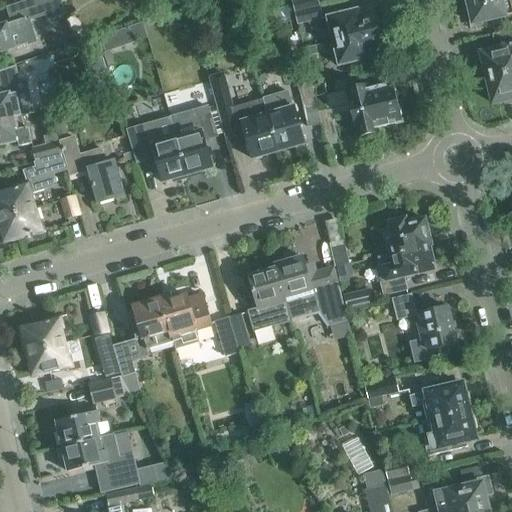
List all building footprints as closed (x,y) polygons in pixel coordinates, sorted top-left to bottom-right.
[(60,0),(26,0),(16,4),(21,19),(2,25),(2,24),(0,24),(0,51),(34,41),(27,18),(46,12),(48,18),(65,13),(60,0)] [(294,12),(319,7),(317,0),(294,0),(291,1),(294,12)] [(511,0),(466,0),(469,9),(467,10),(469,21),(471,20),(473,26),(481,24),(480,21),(511,13),(511,9),(510,4),(511,3),(511,0)] [(319,7),(294,12),(298,26),(322,20),(319,7)] [(337,40),(380,30),(378,22),(379,21),(377,14),(375,13),(374,7),(359,11),(359,9),(327,17),(331,32),(335,31),(337,40)] [(496,48),(480,52),(483,65),(480,68),(482,74),(485,75),(486,78),(511,71),(511,28),(493,33),(496,48)] [(380,30),(337,40),(339,49),(335,50),(339,66),(371,58),(370,56),(385,52),(384,46),(384,44),(383,38),(381,37),(380,30)] [(114,49),(109,34),(100,37),(105,52),(114,49)] [(303,48),(305,57),(317,54),(315,45),(303,48)] [(0,119),(14,117),(21,115),(33,113),(26,79),(17,81),(13,65),(0,70),(0,119)] [(306,68),(290,72),(293,84),(297,83),(307,127),(321,123),(320,120),(318,112),(311,79),(309,80),(306,68)] [(487,80),(484,83),(486,90),(489,91),(492,103),(503,100),(511,98),(511,71),(486,78),(487,80)] [(351,113),(397,102),(396,98),(397,96),(396,90),(394,89),(393,82),(369,88),(368,83),(346,88),(351,113)] [(288,92),(263,99),(267,114),(278,152),(304,144),(288,92)] [(228,102),(216,105),(224,134),(237,131),(243,129),(252,159),(278,152),(267,114),(263,99),(230,109),(228,102)] [(398,105),(397,102),(351,113),(357,138),(380,132),(379,128),(402,122),(400,114),(401,113),(400,106),(398,105)] [(208,106),(170,117),(188,177),(201,174),(200,171),(212,168),(204,140),(217,136),(217,135),(210,114),(208,106)] [(330,110),(318,112),(320,120),(332,118),(330,110)] [(14,117),(0,119),(0,143),(17,140),(19,146),(32,143),(28,127),(24,128),(21,115),(14,117)] [(170,117),(126,130),(136,162),(155,157),(162,182),(176,178),(177,181),(188,177),(170,117)] [(332,118),(320,120),(321,123),(326,146),(338,143),(332,118)] [(60,143),(58,143),(57,134),(44,136),(46,146),(33,148),(36,161),(63,154),(60,143)] [(75,137),(61,141),(69,175),(88,170),(97,204),(115,199),(124,196),(114,161),(105,164),(101,149),(81,155),(75,137)] [(0,193),(0,218),(35,207),(31,193),(44,189),(44,187),(55,184),(53,175),(66,171),(62,155),(36,162),(37,167),(25,170),(27,179),(13,184),(15,189),(0,193)] [(74,196),(61,200),(67,219),(79,215),(74,196)] [(0,218),(0,226),(5,242),(14,239),(42,230),(35,207),(0,218)] [(325,221),(336,266),(348,264),(338,218),(325,221)] [(388,242),(391,253),(430,244),(428,232),(430,229),(428,223),(425,221),(424,218),(407,223),(406,219),(389,223),(394,240),(388,242)] [(381,267),(377,268),(384,295),(406,289),(403,276),(417,273),(416,272),(434,268),(432,256),(433,254),(430,244),(391,253),(378,256),(381,267)] [(275,265),(276,269),(292,320),(318,312),(329,323),(347,317),(337,272),(314,279),(311,266),(305,267),(302,257),(275,265)] [(292,320),(276,269),(268,272),(249,277),(259,309),(249,312),(255,331),(292,320)] [(373,302),(370,290),(345,296),(348,308),(373,302)] [(416,313),(412,293),(392,298),(397,319),(416,315),(422,339),(410,342),(414,361),(448,353),(446,346),(456,343),(447,306),(416,313)] [(171,300),(162,302),(173,342),(177,353),(200,346),(196,330),(211,326),(203,296),(188,300),(187,296),(171,300)] [(132,309),(129,315),(135,339),(141,358),(148,355),(146,350),(173,342),(162,302),(161,299),(134,306),(134,309),(132,309)] [(108,332),(103,314),(91,316),(96,335),(108,332)] [(229,318),(238,348),(250,345),(241,315),(229,318)] [(229,318),(216,322),(223,347),(226,357),(239,353),(238,348),(229,318)] [(27,352),(64,343),(59,320),(21,329),(23,338),(27,352)] [(70,366),(64,343),(27,352),(32,375),(42,373),(70,366)] [(122,376),(119,376),(130,395),(140,393),(132,366),(125,343),(113,346),(122,376)] [(117,374),(114,362),(96,367),(98,378),(117,374)] [(119,376),(88,383),(93,404),(130,395),(119,376)] [(398,392),(395,378),(364,385),(369,407),(381,404),(379,396),(398,392)] [(445,388),(421,393),(410,396),(413,408),(423,405),(427,421),(473,410),(468,393),(464,394),(462,384),(452,386),(452,385),(445,386),(445,388)] [(84,414),(56,421),(59,433),(57,434),(60,447),(102,436),(99,424),(101,424),(97,407),(83,410),(84,414)] [(473,410),(427,421),(425,421),(429,437),(423,439),(427,456),(467,447),(466,441),(475,438),(473,428),(477,427),(473,410)] [(350,432),(346,425),(338,429),(331,432),(336,440),(350,432)] [(68,472),(95,465),(102,493),(140,484),(133,454),(119,457),(114,433),(102,436),(60,447),(60,448),(62,447),(62,449),(56,450),(58,462),(65,461),(68,472)] [(358,474),(375,464),(358,434),(341,443),(358,474)] [(385,466),(388,480),(409,475),(405,461),(385,466)] [(416,473),(409,475),(388,480),(389,483),(390,487),(392,494),(420,487),(416,473)] [(478,511),(488,510),(484,496),(492,494),(488,477),(463,483),(464,488),(437,495),(440,507),(421,511),(478,511)] [(386,488),(390,487),(389,483),(365,491),(370,511),(392,511),(391,505),(386,488)] [(122,511),(120,503),(151,495),(149,485),(106,495),(108,506),(109,511),(122,511)]
